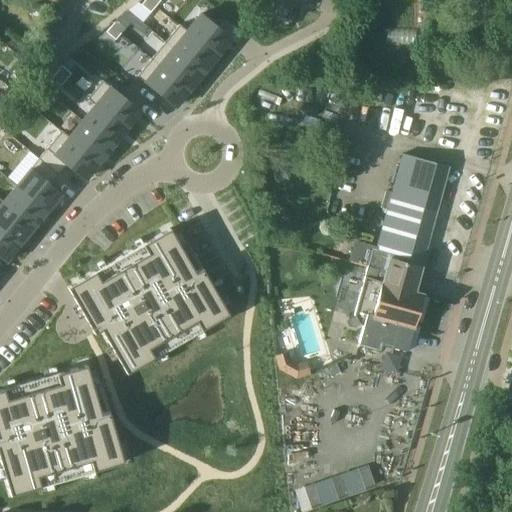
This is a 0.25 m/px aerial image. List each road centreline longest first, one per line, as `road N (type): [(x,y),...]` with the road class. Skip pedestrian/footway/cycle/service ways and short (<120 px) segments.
road 1 (primary): [(425,511),(511,218)]
road 2 (residential): [(0,321),(91,216),(126,184),(173,162)]
road 3 (residential): [(173,162),(189,128),(213,128),(229,144),(228,168),(211,183),(179,173)]
